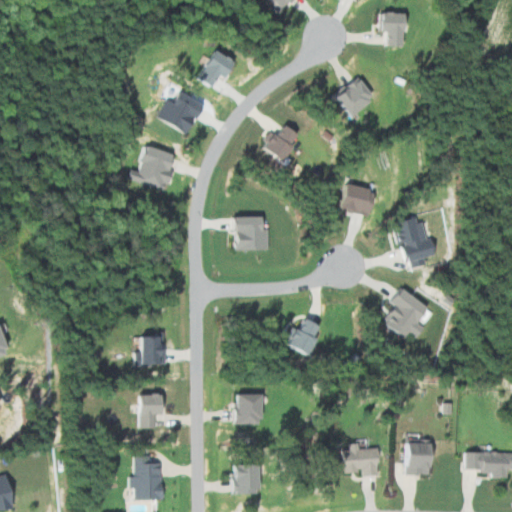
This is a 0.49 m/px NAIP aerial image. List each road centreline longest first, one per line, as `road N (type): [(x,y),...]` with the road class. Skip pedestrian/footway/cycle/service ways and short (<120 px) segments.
road 1 (residential): [(303,40),(234,96),(195,163),(184,207),(196,511)]
road 2 (residential): [(326,262),(301,278),(188,287)]
